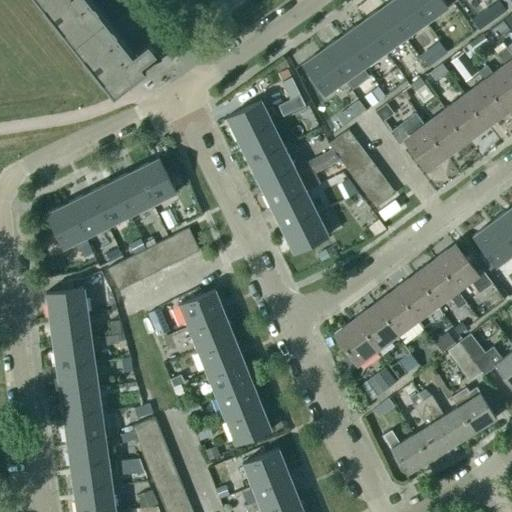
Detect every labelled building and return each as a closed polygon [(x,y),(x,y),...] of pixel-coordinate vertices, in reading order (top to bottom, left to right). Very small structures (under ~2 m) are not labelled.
[(36,0),(113,96),(143,72),(138,66),(154,53),(147,44),(132,56),(86,0),(36,0)] [(390,0),(384,5),(406,37),(427,22),(410,0),(390,0)] [(410,0),(427,22),(448,7),(442,0),(410,0)] [(363,20),(386,51),(406,37),(384,5),(363,20)] [(471,19),(478,30),(495,18),(488,7),(471,19)] [(511,29),(511,18),(510,15),(503,21),(510,31),(511,29)] [(343,34),(365,66),(386,51),(363,20),(343,34)] [(508,31),(502,23),(492,31),(498,38),(508,31)] [(322,49),(345,80),(365,66),(343,34),(322,49)] [(489,43),(483,34),(469,44),(476,53),(489,43)] [(324,95),(345,80),(322,49),(301,64),(324,95)] [(472,68),(459,51),(451,57),(464,74),(472,68)] [(448,72),(442,64),(430,73),(435,81),(448,72)] [(507,111),(511,106),(511,75),(504,65),(492,73),(486,65),(479,70),(485,78),(483,79),(507,111)] [(420,78),(410,85),(415,92),(425,84),(420,78)] [(464,94),(487,125),(507,111),(483,79),(464,94)] [(299,94),(277,105),(283,116),(305,106),(299,94)] [(467,140),(487,125),(464,94),(444,109),(467,140)] [(226,117),(237,140),(272,123),(261,100),(226,117)] [(394,113),(387,103),(375,111),(383,121),(394,113)] [(424,124),(447,155),(467,140),(444,109),(424,124)] [(426,170),(447,155),(424,124),(415,113),(390,132),(399,144),(404,140),(426,170)] [(272,123),(237,140),(248,163),(283,146),(272,123)] [(328,142),(335,152),(355,137),(348,128),(328,142)] [(335,152),(342,161),(362,147),(355,137),(335,152)] [(283,146),(248,163),(260,185),(294,168),(283,146)] [(342,161),(348,170),(369,156),(362,147),(342,161)] [(314,173),(340,161),(332,149),(308,161),(314,173)] [(348,170),(355,180),(375,165),(369,156),(348,170)] [(135,169),(152,204),(175,192),(158,158),(135,169)] [(355,180),(362,189),(382,174),(375,165),(355,180)] [(294,168),(260,185),(271,208),(305,190),(294,168)] [(130,215),(152,204),(135,169),(113,180),(130,215)] [(344,178),(342,173),(317,185),(320,190),(344,178)] [(362,189),(368,198),(389,184),(382,174),(362,189)] [(108,226),(130,215),(113,180),(90,191),(108,226)] [(348,182),(340,186),(346,198),(357,193),(348,182)] [(395,193),(389,184),(368,198),(375,208),(395,193)] [(305,190),(271,208),(282,230),(316,213),(305,190)] [(85,237),(108,226),(90,191),(68,202),(85,237)] [(85,237),(68,202),(45,214),(62,248),(76,241),(84,257),(92,253),(85,237)] [(511,247),(511,205),(492,220),(511,247)] [(316,213),(282,230),(293,253),(328,236),(316,213)] [(495,267),(511,253),(511,247),(492,220),(472,236),(486,254),(481,258),(490,270),(495,267)] [(188,228),(178,233),(189,255),(199,250),(188,228)] [(178,233),(168,238),(178,260),(189,255),(178,233)] [(168,238),(157,243),(168,265),(178,260),(168,238)] [(157,243),(147,248),(158,270),(168,265),(157,243)] [(434,259),(457,290),(470,280),(479,293),(492,283),(483,271),(478,274),(455,243),(434,259)] [(147,248),(137,253),(148,275),(158,270),(147,248)] [(116,249),(106,254),(108,260),(119,255),(116,249)] [(317,254),(320,261),(329,257),(325,250),(317,254)] [(137,253),(126,258),(137,280),(148,275),(137,253)] [(126,258),(116,263),(127,285),(137,280),(126,258)] [(434,259),(414,274),(437,305),(449,296),(458,309),(466,303),(457,290),(434,259)] [(116,263),(106,268),(117,290),(127,285),(116,263)] [(414,274),(394,289),(417,320),(437,305),(414,274)] [(49,318),(87,313),(83,287),(45,293),(49,318)] [(188,327),(224,313),(214,289),(178,303),(188,327)] [(394,289),(374,304),(397,335),(417,320),(394,289)] [(374,304),(354,318),(377,350),(397,335),(374,304)] [(169,331),(160,308),(148,314),(157,336),(169,331)] [(90,338),(87,313),(49,318),(52,343),(90,338)] [(197,351),(233,336),(224,313),(188,327),(197,351)] [(356,365),(377,350),(354,318),(333,334),(356,365)] [(469,326),(464,319),(454,326),(460,334),(469,326)] [(121,333),(119,320),(110,322),(112,334),(121,333)] [(455,343),(448,333),(434,343),(442,353),(455,343)] [(511,389),(511,388),(511,351),(502,359),(493,346),(485,352),(470,333),(458,342),(481,373),(482,372),(484,375),(495,367),(511,389)] [(118,343),(117,335),(105,336),(107,345),(118,343)] [(167,336),(158,339),(164,353),(172,349),(167,336)] [(206,374),(242,359),(233,336),(197,351),(206,374)] [(94,362),(90,338),(52,343),(56,368),(94,362)] [(470,381),(481,373),(458,342),(447,351),(470,381)] [(419,364),(410,352),(398,361),(407,373),(419,364)] [(132,371),(130,357),(121,358),(123,372),(132,371)] [(216,397),(252,383),(242,359),(206,374),(216,397)] [(98,387),(94,362),(56,368),(59,392),(98,387)] [(395,381),(385,367),(371,376),(382,391),(395,381)] [(181,375),(174,378),(171,380),(174,387),(180,385),(184,383),(181,375)] [(225,420),(261,406),(252,383),(216,397),(225,420)] [(174,387),(172,388),(176,397),(183,394),(180,385),(174,387)] [(101,412),(98,387),(59,392),(63,417),(101,412)] [(457,407),(473,432),(495,418),(479,393),(476,387),(469,391),(466,387),(451,397),(456,407),(457,407)] [(418,394),(422,400),(451,446),(473,432),(457,407),(456,407),(444,415),(431,395),(425,389),(418,394)] [(451,446),(422,400),(418,394),(410,399),(425,426),(413,434),(428,459),(451,446)] [(153,412),(150,403),(134,408),(136,417),(153,412)] [(202,413),(199,404),(186,409),(189,418),(202,413)] [(378,418),(385,412),(379,404),(372,409),(378,418)] [(271,430),(261,406),(225,420),(235,444),(271,430)] [(104,437),(101,412),(63,417),(66,442),(104,437)] [(132,427),(136,437),(159,428),(155,417),(132,427)] [(213,436),(209,426),(195,432),(198,441),(213,436)] [(159,428),(136,437),(140,447),(163,438),(159,428)] [(406,473),(428,459),(413,434),(399,443),(391,430),(383,436),(391,448),(390,448),(406,473)] [(135,439),(133,431),(132,431),(125,433),(121,434),(123,442),(135,439)] [(108,461),(104,437),(66,442),(70,467),(108,461)] [(163,438),(140,447),(145,458),(168,449),(163,438)] [(208,459),(219,455),(216,446),(205,450),(208,459)] [(243,464),(251,486),(287,472),(278,448),(243,464)] [(168,449),(145,458),(149,468),(172,459),(168,449)] [(172,459),(149,468),(153,479),(176,470),(172,459)] [(111,486),(108,461),(70,467),(73,492),(111,486)] [(221,478),(216,464),(207,468),(212,481),(221,478)] [(176,470),(153,479),(157,489),(180,480),(176,470)] [(287,472),(251,486),(257,500),(245,505),(247,511),(254,511),(261,510),(297,495),(287,472)] [(180,480),(157,489),(161,500),(185,491),(180,480)] [(73,492),(76,511),(108,511),(115,511),(111,486),(73,492)] [(142,494),(148,507),(157,504),(151,490),(142,494)] [(185,491),(161,500),(165,510),(189,501),(185,491)] [(303,511),(297,495),(261,510),(261,511),(303,511)] [(189,501),(165,510),(166,511),(191,511),(193,511),(189,501)]
